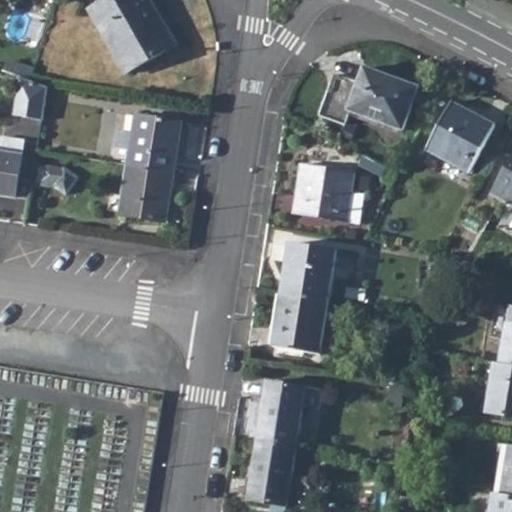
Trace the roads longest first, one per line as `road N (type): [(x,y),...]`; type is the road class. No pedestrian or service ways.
road 1 (residential): [(217,315),(250,89)]
road 2 (residential): [(0,281),(217,315)]
road 3 (residential): [(185,511),(217,315)]
